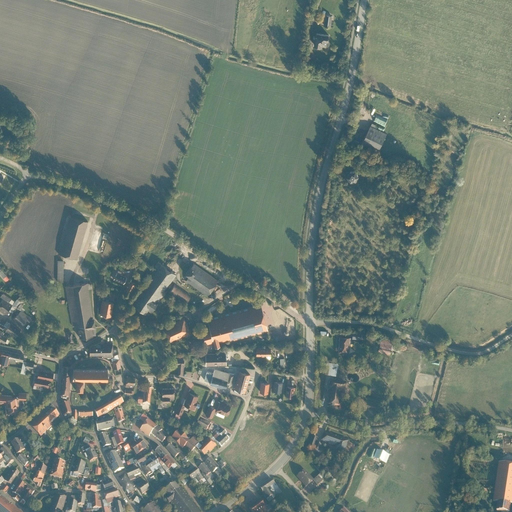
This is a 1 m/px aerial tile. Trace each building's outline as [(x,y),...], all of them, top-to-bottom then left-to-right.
[(328,33),(313,33),(312,47),(328,47),(328,33)] [(0,118),(0,125),(7,127),(8,120),(0,118)] [(378,152),(386,135),(369,127),(362,144),(378,152)] [(359,175),(356,170),(348,170),(345,177),(348,182),(356,181),(359,175)] [(87,221),(68,216),(58,255),(77,260),(87,221)] [(216,280),(192,263),(181,280),(204,296),(216,280)] [(173,275),(160,266),(131,307),(144,317),(173,275)] [(126,277),(115,271),(111,278),(122,284),(126,277)] [(130,296),(137,283),(131,281),(125,294),(130,296)] [(92,321),(86,284),(66,287),(72,327),(75,326),(77,338),(93,336),(92,328),(95,327),(94,320),(92,321)] [(189,296),(175,285),(169,292),(183,304),(189,296)] [(12,300),(5,293),(3,296),(6,300),(10,302),(12,300)] [(6,300),(4,304),(13,310),(15,306),(10,302),(6,300)] [(110,317),(112,303),(101,301),(99,316),(110,317)] [(4,304),(0,309),(9,315),(13,310),(4,304)] [(268,332),(261,304),(206,319),(209,328),(201,329),(205,344),(213,342),(214,347),(221,345),(220,341),(230,339),(231,342),(268,332)] [(23,314),(20,311),(14,319),(18,321),(23,314)] [(21,324),(27,316),(23,314),(18,321),(21,324)] [(185,337),(191,334),(185,321),(164,330),(170,342),(184,335),(185,337)] [(19,329),(11,323),(6,330),(15,335),(19,329)] [(349,336),(340,335),(339,356),(348,356),(349,336)] [(113,358),(113,342),(103,341),(103,344),(98,344),(98,348),(89,348),(89,354),(102,355),(102,357),(113,358)] [(392,344),(382,343),(380,353),(391,355),(392,344)] [(0,362),(0,363),(7,365),(9,358),(10,352),(0,349),(0,350),(0,354),(2,355),(0,362)] [(21,361),(23,355),(10,352),(9,358),(21,361)] [(215,356),(215,353),(203,354),(204,365),(212,364),(212,357),(215,356)] [(226,364),(225,353),(215,353),(215,356),(212,357),(212,364),(226,364)] [(182,375),(183,359),(174,359),(174,365),(177,366),(177,374),(182,375)] [(121,368),(119,360),(112,362),(114,370),(121,368)] [(38,365),(23,361),(20,371),(23,372),(25,365),(32,367),(30,373),(35,374),(38,365)] [(231,385),(234,373),(213,368),(212,373),(210,380),(209,384),(225,387),(225,384),(231,385)] [(110,369),(75,369),(75,380),(110,380),(110,369)] [(53,383),(54,373),(39,371),(38,380),(35,379),(34,386),(48,388),(49,382),(53,383)] [(212,373),(205,371),(203,378),(210,380),(212,373)] [(243,392),(247,375),(237,372),(233,390),(243,392)] [(60,398),(67,398),(69,376),(62,375),(60,398)] [(76,380),(76,389),(85,389),(85,380),(76,380)] [(347,382),(328,380),(326,405),(337,406),(338,395),(345,396),(347,382)] [(282,382),(274,381),(273,392),(281,392),(282,382)] [(269,383),(261,382),(260,392),(268,393),(269,383)] [(295,386),(287,385),(285,396),(293,397),(295,386)] [(150,386),(143,386),(142,400),(137,399),(137,403),(148,404),(150,386)] [(174,388),(161,389),(162,404),(170,404),(170,399),(174,399),(174,388)] [(11,396),(0,394),(0,403),(4,403),(4,407),(14,406),(15,404),(14,398),(10,398),(11,396)] [(196,397),(188,394),(184,405),(183,408),(194,412),(196,407),(193,406),(196,397)] [(108,412),(120,404),(117,398),(104,406),(108,412)] [(378,403),(365,401),(364,408),(377,411),(378,403)] [(229,406),(218,402),(215,410),(214,412),(224,416),(229,406)] [(70,413),(68,403),(60,405),(63,415),(65,414),(65,417),(71,415),(70,413)] [(184,405),(177,404),(174,414),(181,416),(183,408),(184,405)] [(14,406),(4,407),(6,418),(15,417),(14,406)] [(108,412),(104,406),(93,412),(97,418),(108,412)] [(215,410),(208,406),(204,415),(211,418),(214,412),(215,410)] [(274,413),(260,406),(238,449),(252,456),(274,413)] [(59,416),(52,409),(42,419),(41,418),(30,429),(39,437),(51,425),(50,424),(59,416)] [(122,421),(120,411),(114,412),(116,422),(122,421)] [(150,418),(141,429),(149,436),(152,434),(161,442),(168,435),(163,431),(166,427),(164,424),(161,428),(150,418)] [(113,429),(112,419),(95,423),(97,432),(113,429)] [(200,429),(205,422),(200,419),(196,427),(200,429)] [(205,432),(209,424),(205,422),(200,429),(205,432)] [(122,445),(118,432),(111,434),(116,447),(122,445)] [(348,442),(322,432),(318,441),(335,447),(333,452),(343,456),(348,442)] [(193,449),(179,433),(171,440),(181,450),(184,447),(189,453),(193,449)] [(110,445),(106,434),(98,436),(102,448),(110,445)] [(217,436),(213,439),(219,447),(230,439),(227,435),(220,440),(217,436)] [(215,447),(207,438),(199,445),(202,447),(198,451),(201,456),(206,452),(208,454),(215,447)] [(317,440),(312,438),(308,449),(319,453),(322,447),(315,444),(317,440)] [(19,439),(9,445),(15,456),(22,451),(20,446),(23,445),(19,439)] [(146,449),(140,440),(135,444),(133,442),(130,444),(131,446),(128,448),(134,457),(146,449)] [(177,455),(171,445),(167,448),(174,459),(178,456),(181,461),(185,459),(180,452),(177,455)] [(14,462),(4,448),(0,451),(0,459),(1,459),(7,467),(14,462)] [(166,457),(158,448),(153,452),(160,461),(166,457)] [(92,451),(84,454),(87,462),(95,459),(92,451)] [(385,472),(390,453),(381,451),(377,466),(380,467),(379,470),(385,472)] [(123,468),(116,452),(107,456),(114,472),(123,468)] [(26,463),(22,455),(17,458),(21,466),(26,463)] [(158,464),(153,456),(147,459),(149,463),(144,466),(147,470),(158,464)] [(165,472),(173,466),(166,457),(160,461),(163,466),(161,468),(165,472)] [(217,470),(209,461),(205,464),(213,473),(217,470)] [(64,465),(52,463),(51,471),(62,473),(64,465)] [(85,465),(76,463),(73,475),(83,478),(85,465)] [(211,475),(204,464),(197,469),(205,480),(211,475)] [(511,465),(498,464),(492,502),(496,503),(509,504),(511,504),(511,465)] [(144,477),(150,474),(147,470),(144,466),(139,469),(144,477)] [(45,470),(38,468),(36,474),(43,477),(45,470)] [(17,473),(12,469),(3,484),(9,488),(17,473)] [(138,475),(136,470),(123,476),(127,485),(134,481),(133,478),(138,475)] [(62,473),(51,471),(49,478),(61,480),(62,473)] [(311,482),(303,471),(294,478),(302,489),(311,482)] [(201,481),(195,473),(186,479),(189,483),(194,479),(198,484),(201,481)] [(36,474),(33,483),(40,485),(43,477),(36,474)] [(127,485),(123,476),(116,479),(126,495),(132,491),(127,485)] [(320,482),(316,478),(311,482),(315,487),(320,482)] [(280,493),(271,479),(256,489),(264,501),(271,496),(268,492),(271,490),(275,497),(280,493)] [(110,480),(99,484),(102,491),(113,488),(110,480)] [(149,490),(143,481),(139,484),(140,486),(136,489),(140,496),(149,490)] [(26,488),(18,484),(14,491),(21,495),(22,493),(26,488)] [(198,511),(181,487),(178,490),(174,485),(164,492),(167,497),(164,499),(168,504),(170,502),(177,511),(198,511)] [(33,492),(26,488),(22,493),(25,495),(20,502),(25,505),(33,492)] [(14,491),(11,496),(13,497),(12,500),(16,502),(21,495),(14,491)] [(114,491),(102,496),(105,507),(111,505),(110,500),(117,498),(114,491)] [(60,511),(64,499),(53,495),(47,511),(60,511)] [(85,498),(78,497),(77,505),(85,506),(85,498)] [(96,497),(90,498),(91,510),(100,509),(100,502),(97,502),(96,497)] [(19,511),(2,498),(0,500),(0,511),(19,511)] [(266,511),(270,510),(262,499),(250,508),(252,511),(266,511)] [(73,511),(74,504),(68,503),(66,511),(73,511)] [(114,511),(112,511),(122,511),(120,503),(112,504),(114,511)] [(496,503),(495,511),(507,511),(509,504),(496,503)]
